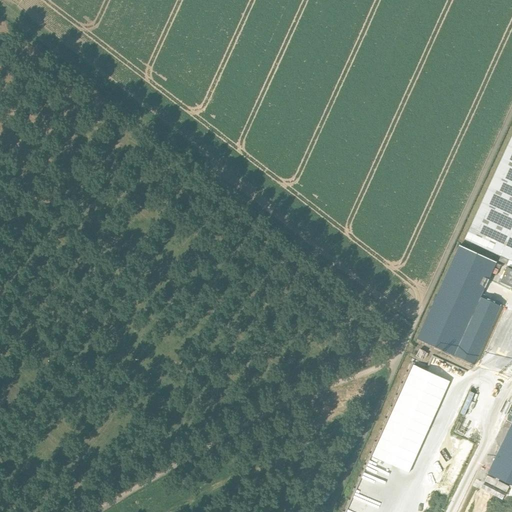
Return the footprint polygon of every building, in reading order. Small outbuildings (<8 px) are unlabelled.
[(511,139),(466,240),(511,261),(511,139)] [(507,316),(503,315),(506,309),(481,297),(497,262),(459,245),(417,340),(474,365),(492,326),(511,335),(511,324),(505,321),(507,316)] [(500,282),(511,287),(511,269),(507,267),(500,282)] [(415,470),(448,375),(409,361),(376,456),(415,470)] [(511,424),(488,473),(511,485),(511,424)]
